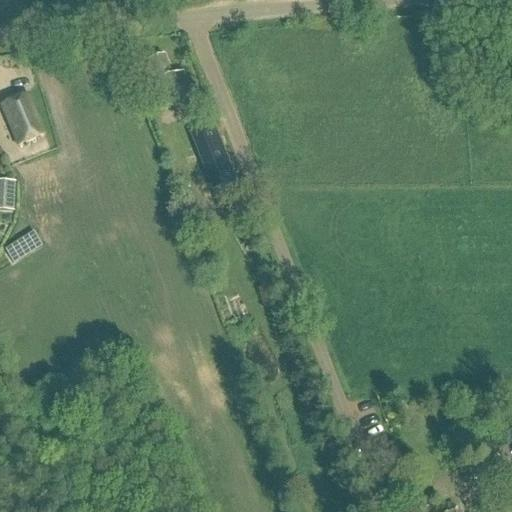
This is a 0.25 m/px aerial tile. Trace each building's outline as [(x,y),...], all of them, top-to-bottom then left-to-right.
[(172,83),(164,61),(148,67),(150,71),(144,73),(161,114),(195,100),(186,77),(172,83)] [(0,110),(18,151),(44,140),(27,99),(0,110)] [(192,140),(212,193),(232,186),(213,132),(192,140)] [(0,184),(0,194),(15,195),(15,186),(0,184)] [(259,295),(266,313),(278,308),(272,291),(259,295)]
